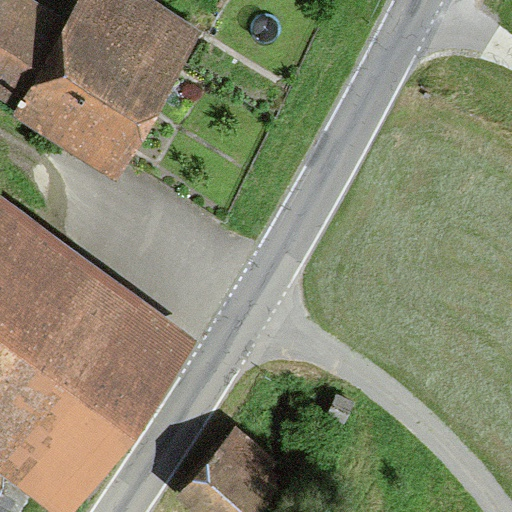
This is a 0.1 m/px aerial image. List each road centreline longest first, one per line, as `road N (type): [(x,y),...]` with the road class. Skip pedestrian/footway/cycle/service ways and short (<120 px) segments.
road 1 (track): [(0,147),(111,209),(256,315),(420,415),(497,511)]
road 2 (tertiary): [(421,0),(256,315),(127,511)]
